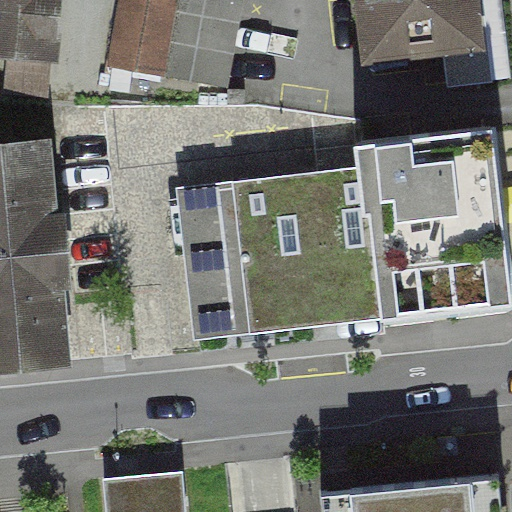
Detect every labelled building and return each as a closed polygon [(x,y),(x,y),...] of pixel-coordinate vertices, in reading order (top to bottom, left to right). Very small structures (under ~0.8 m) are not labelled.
[(57,0),(0,0),(0,51),(10,52),(7,90),(50,93),(57,0)] [(127,0),(115,65),(224,85),(239,0),(127,0)] [(365,0),(372,52),(447,43),(451,84),(482,81),(472,0),(365,0)] [(356,142),(360,171),(183,192),(201,334),(508,299),(488,127),(356,142)] [(48,142),(0,146),(0,368),(68,362),(61,282),(69,281),(63,218),(55,218),(48,142)] [(186,511),(183,466),(103,473),(106,511),(186,511)] [(503,511),(500,475),(322,492),(324,511),(503,511)]
